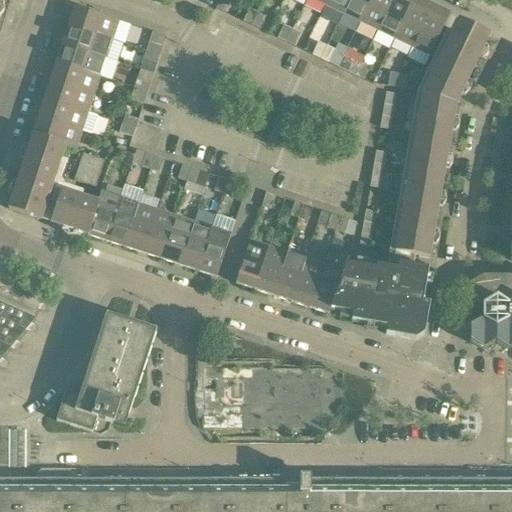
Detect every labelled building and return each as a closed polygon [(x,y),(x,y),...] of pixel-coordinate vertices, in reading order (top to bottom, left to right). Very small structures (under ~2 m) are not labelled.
[(229,1),(227,0),(219,0),(215,9),(223,13),(229,1)] [(341,14),(347,0),(326,0),(324,6),(341,14)] [(358,23),(369,0),(347,0),(341,14),(358,23)] [(390,0),(369,0),(358,23),(376,31),(390,0)] [(393,39),(411,0),(390,0),(376,31),(393,39)] [(410,48),(429,7),(415,0),(411,0),(393,39),(410,48)] [(448,16),(429,7),(410,48),(428,56),(448,16)] [(74,8),(68,27),(110,41),(117,21),(74,8)] [(250,26),(256,14),(248,10),(242,22),(250,26)] [(264,18),(256,14),(250,26),(258,30),(264,18)] [(358,23),(341,14),(337,24),(354,32),(358,23)] [(427,258),(454,106),(487,35),(456,20),(451,18),(444,32),(449,34),(420,95),(393,252),(427,258)] [(285,43),(291,30),(282,26),(276,39),(285,43)] [(110,41),(68,27),(62,45),(104,59),(110,41)] [(299,34),(291,30),(285,43),(293,47),(299,34)] [(151,33),(148,43),(161,47),(165,38),(151,33)] [(122,45),(110,41),(104,59),(116,62),(122,45)] [(158,56),(161,47),(148,43),(145,52),(158,56)] [(319,60),(325,47),(317,43),(311,56),(319,60)] [(98,77),(104,59),(62,45),(56,63),(98,77)] [(333,51),(325,47),(319,60),(327,64),(333,51)] [(155,65),(158,56),(145,52),(142,61),(155,65)] [(337,68),(345,72),(351,60),(343,56),(337,68)] [(353,76),(360,64),(351,60),(345,72),(353,76)] [(155,65),(142,61),(139,71),(152,75),(155,65)] [(98,77),(56,63),(50,82),(92,96),(98,77)] [(368,67),(360,64),(353,76),(362,80),(368,67)] [(395,88),(397,74),(388,73),(386,87),(395,88)] [(406,76),(397,74),(395,88),(404,90),(406,76)] [(136,80),(133,89),(146,93),(149,84),(136,80)] [(92,96),(50,82),(44,100),(86,114),(92,96)] [(143,102),(146,93),(133,89),(130,97),(143,102)] [(394,95),(384,94),(383,102),(392,104),(394,95)] [(96,117),(86,114),(44,100),(37,118),(80,132),(90,135),(96,117)] [(392,104),(383,102),(381,111),(391,113),(392,104)] [(389,121),(391,113),(381,111),(380,120),(389,121)] [(124,116),(121,125),(134,130),(137,121),(124,116)] [(80,132),(37,118),(32,136),(64,147),(74,150),(80,132)] [(388,130),(389,121),(380,120),(378,128),(388,130)] [(131,138),(134,130),(121,125),(118,134),(131,138)] [(74,152),(74,150),(64,147),(32,136),(7,210),(40,221),(49,224),(86,236),(97,203),(96,203),(60,191),(51,188),(64,148),(74,152)] [(384,154),(374,152),(373,161),(382,163),(384,154)] [(149,170),(153,157),(144,154),(140,167),(149,170)] [(93,158),(82,155),(79,162),(90,165),(93,158)] [(162,160),(153,157),(149,170),(157,173),(162,160)] [(104,162),(93,158),(90,165),(101,169),(104,162)] [(382,163),(373,161),(371,170),(381,171),(382,163)] [(90,165),(79,162),(77,168),(88,172),(90,165)] [(101,169),(90,165),(88,172),(99,176),(101,169)] [(185,182),(189,169),(180,166),(176,179),(185,182)] [(88,172),(77,168),(75,175),(86,179),(88,172)] [(198,172),(189,169),(185,182),(193,185),(198,172)] [(381,171),(371,170),(370,179),(379,180),(381,171)] [(99,176),(88,172),(86,179),(97,182),(99,176)] [(86,179),(75,175),(73,182),(84,186),(86,179)] [(221,194),(225,181),(217,178),(212,191),(221,194)] [(97,182),(86,179),(84,186),(95,189),(97,182)] [(378,189),(379,180),(370,179),(368,187),(378,189)] [(234,184),(225,181),(221,194),(230,197),(234,184)] [(105,242),(119,199),(100,193),(96,203),(97,203),(86,236),(105,242)] [(274,197),(265,194),(261,207),(269,210),(274,197)] [(123,248),(137,205),(119,199),(105,242),(123,248)] [(298,219),(302,206),(293,203),(289,216),(298,219)] [(141,254),(155,211),(137,205),(123,248),(141,254)] [(311,209),(302,206),(298,219),(306,222),(311,209)] [(160,260),(174,217),(155,211),(141,254),(160,260)] [(373,213),(364,211),(363,220),(372,221),(373,213)] [(334,231),(338,218),(329,215),(325,228),(334,231)] [(178,266),(192,223),(174,217),(160,260),(178,266)] [(347,221),(338,218),(334,231),(343,234),(347,221)] [(372,221),(363,220),(361,229),(370,230),(372,221)] [(196,272),(210,229),(192,223),(178,266),(196,272)] [(229,235),(210,229),(196,272),(215,278),(229,235)] [(369,239),(370,230),(361,229),(360,238),(369,239)] [(367,248),(369,239),(360,238),(358,246),(367,248)] [(253,291),(268,248),(248,242),(234,285),(253,291)] [(272,297),(286,254),(268,248),(253,291),(272,297)] [(290,303),(304,260),(286,254),(272,297),(290,303)] [(308,309),(322,266),(304,260),(290,303),(308,309)] [(345,262),(341,272),(328,311),(352,314),(351,321),(386,329),(384,336),(407,340),(408,333),(416,327),(424,328),(428,305),(421,304),(427,270),(397,265),(396,271),(375,267),(374,270),(347,266),(347,262),(345,262)] [(328,311),(341,272),(322,266),(308,309),(327,315),(328,311)] [(511,277),(481,277),(469,284),(469,299),(473,302),(473,325),(468,327),(468,343),(481,351),(494,343),(506,351),(511,347),(511,277)] [(0,362),(33,325),(0,310),(0,362)] [(124,429),(145,363),(155,331),(105,315),(79,398),(65,393),(56,423),(92,434),(96,421),(124,429)] [(298,511),(511,511),(511,480),(310,481),(310,478),(299,478),(299,480),(299,496),(298,496),(298,511)] [(0,511),(298,511),(298,496),(299,496),(299,480),(291,480),(0,480),(0,511)]
